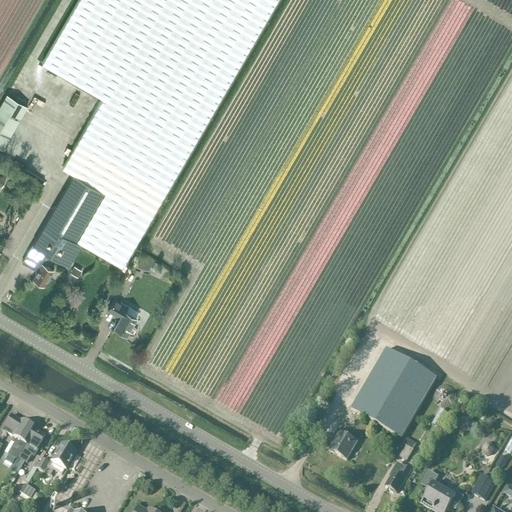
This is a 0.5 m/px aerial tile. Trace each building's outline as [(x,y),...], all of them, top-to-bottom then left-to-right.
[(107,191),(80,243),(123,267),(276,0),(78,0),(42,63),(102,97),(64,166),(74,172),(107,191)] [(32,80),(29,85),(39,90),(41,85),(32,80)] [(0,148),(3,150),(28,106),(6,94),(0,104),(0,148)] [(0,169),(0,180),(11,185),(15,175),(0,169)] [(74,172),(22,262),(38,271),(33,279),(43,285),(54,270),(42,263),(48,253),(68,265),(80,243),(107,191),(74,172)] [(19,252),(32,230),(30,229),(39,214),(31,209),(9,246),(19,252)] [(140,257),(138,265),(150,268),(152,261),(140,257)] [(82,271),(74,266),(71,271),(79,276),(82,271)] [(138,317),(124,309),(127,305),(116,299),(109,311),(120,317),(114,327),(127,334),(127,332),(132,335),(135,334),(137,331),(136,329),(132,326),(138,317)] [(387,350),(351,412),(402,441),(438,380),(387,350)] [(443,404),(441,408),(443,409),(445,409),(447,408),(449,408),(451,407),(452,406),(453,405),(454,403),(455,401),(456,400),(456,398),(456,396),(455,394),(455,392),(454,391),(452,389),(451,388),(449,387),(447,387),(445,386),(443,386),(442,387),(440,387),(438,388),(437,390),(436,391),(435,393),(434,395),(434,396),(434,398),(434,400),(435,402),(435,404),(437,405),(440,402),(443,404)] [(464,416),(462,417),(461,418),(461,420),(461,421),(462,422),(465,424),(464,425),(465,427),(466,428),(468,429),(469,428),(470,427),(473,429),(474,429),(476,429),(477,428),(478,426),(477,424),(476,423),(466,417),(464,416)] [(5,429),(3,432),(11,437),(11,438),(16,441),(8,456),(9,456),(5,463),(12,467),(16,461),(17,461),(18,460),(20,456),(21,456),(23,452),(27,446),(27,447),(36,431),(29,427),(22,423),(12,417),(5,429)] [(20,456),(18,460),(25,464),(27,465),(31,458),(33,459),(38,452),(37,451),(45,437),(36,431),(27,447),(27,446),(23,452),(21,456),(20,456)] [(358,444),(340,433),(329,452),(348,462),(358,444)] [(413,451),(415,448),(417,445),(407,439),(403,446),(407,448),(400,459),(407,463),(414,452),(413,451)] [(491,444),(490,444),(489,444),(488,444),(487,444),(486,444),(486,445),(485,446),(484,446),(481,452),(481,453),(482,454),(482,455),(482,456),(483,456),(483,457),(484,457),(485,458),(487,458),(488,458),(489,458),(490,458),(491,457),(492,457),(492,456),(495,452),(495,451),(495,450),(495,449),(495,448),(494,447),(493,446),(493,445),(492,445),(491,444)] [(70,449),(69,449),(62,445),(55,458),(53,457),(49,464),(42,461),(36,470),(50,478),(53,472),(62,477),(64,472),(65,472),(76,454),(74,452),(74,451),(70,449)] [(508,460),(502,457),(496,468),(502,471),(508,460)] [(15,464),(11,471),(18,476),(22,468),(15,464)] [(385,487),(397,495),(409,474),(397,467),(385,487)] [(429,473),(421,487),(430,492),(423,503),(437,511),(448,511),(451,508),(454,503),(460,506),(464,498),(452,491),(450,494),(435,484),(438,478),(429,473)] [(482,478),(472,495),(486,503),(496,486),(482,478)] [(511,488),(508,486),(503,494),(511,499),(511,488)] [(26,487),(17,502),(26,507),(28,505),(30,500),(34,493),(35,492),(32,491),(26,487)] [(26,507),(24,511),(25,511),(28,511),(32,507),(34,503),(39,496),(34,493),(30,500),(28,505),(26,507)]
